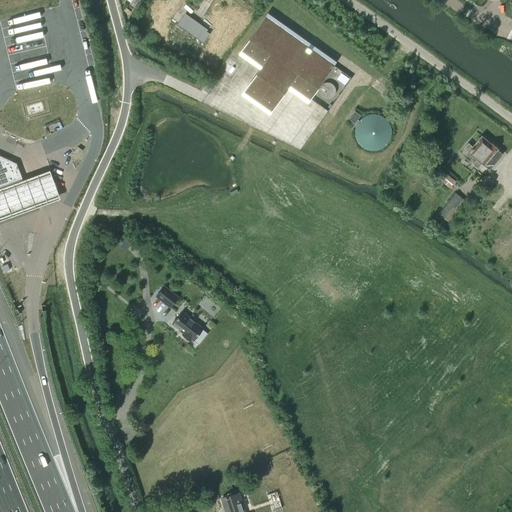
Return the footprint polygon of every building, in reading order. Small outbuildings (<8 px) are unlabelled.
[(14,22),(38,16),(37,11),(13,18),(14,22)] [(210,32),(185,14),(177,24),(203,42),(210,32)] [(332,64),(266,17),(242,51),(263,65),(248,86),(256,91),(255,93),(264,100),(265,98),(273,103),(288,83),(308,97),(332,64)] [(417,106),(396,91),(388,102),(408,117),(417,106)] [(356,122),(361,114),(354,110),(350,118),(356,122)] [(356,139),(358,143),(363,147),(368,150),(374,150),(380,149),(386,145),(389,140),(391,135),(391,129),(389,123),(385,118),(380,115),(374,114),(369,114),(363,116),(359,120),(356,124),(355,129),(354,134),(356,139)] [(476,159),(490,143),(481,135),(472,146),(468,142),(464,147),(468,150),(467,151),(476,159)] [(491,143),(490,143),(476,159),(472,163),(476,167),(480,162),(489,170),(503,154),(497,149),(498,148),(492,142),(491,143)] [(0,156),(0,186),(20,179),(20,180),(22,179),(16,163),(0,156)] [(454,181),(439,168),(435,174),(449,187),(454,181)] [(49,171),(0,189),(0,221),(59,199),(49,171)] [(462,199),(455,193),(439,214),(444,218),(453,207),(454,208),(462,199)] [(121,236),(116,243),(125,251),(131,244),(121,236)] [(177,298),(163,286),(156,296),(170,307),(177,298)] [(202,329),(181,312),(172,323),(184,333),(182,335),(190,341),(191,339),(193,340),(202,329)] [(202,329),(193,340),(198,344),(207,333),(202,329)] [(245,511),(239,492),(220,498),(224,511),(245,511)]
